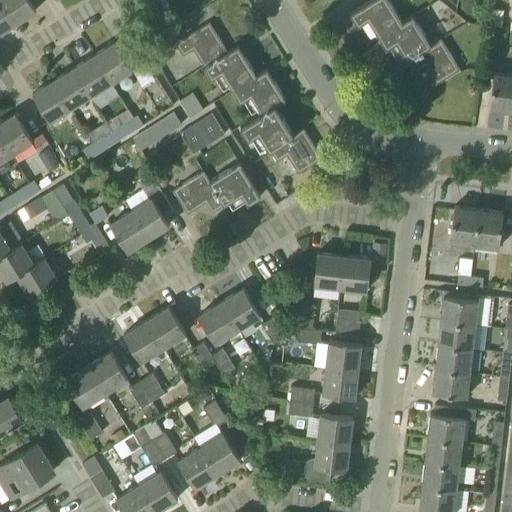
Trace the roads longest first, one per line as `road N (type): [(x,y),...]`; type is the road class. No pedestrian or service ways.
road 1 (residential): [(410,221),(314,211),(204,278),(166,276),(17,368),(0,339)]
road 2 (residential): [(378,511),(410,221)]
road 3 (residential): [(420,142),(382,136),(345,117),(270,0)]
road 4 (residential): [(373,511),(260,499),(237,511)]
road 5 (residential): [(108,0),(13,57),(0,79)]
